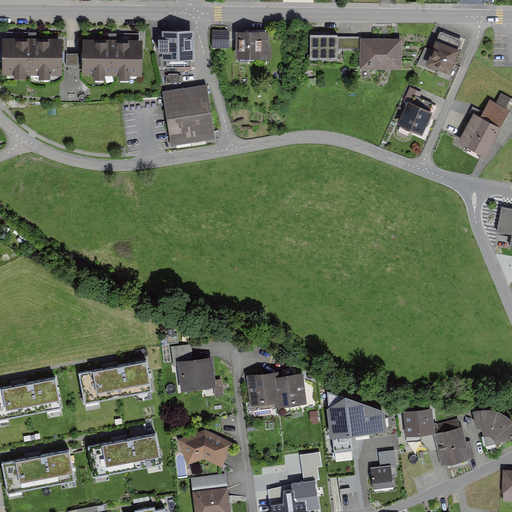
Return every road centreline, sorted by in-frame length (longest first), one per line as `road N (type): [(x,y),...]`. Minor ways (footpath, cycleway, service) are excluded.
road 1 (residential): [(193,13),(479,16)]
road 2 (residential): [(228,148),(92,160),(51,152),(0,119)]
road 3 (residential): [(228,148),(309,135),(417,168)]
road 4 (residential): [(0,11),(193,13)]
road 5 (residential): [(479,16),(477,37),(417,168)]
road 6 (residential): [(228,148),(193,13)]
road 7 (residential): [(385,511),(511,457)]
road 8 (residential): [(473,187),(476,221),(511,307)]
